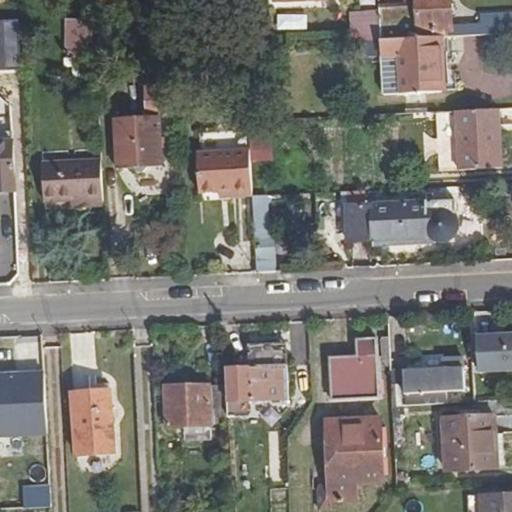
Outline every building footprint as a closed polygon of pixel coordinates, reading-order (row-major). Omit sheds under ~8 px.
[(441,36),(444,35),(444,27),(449,27),(447,0),(401,0),(402,7),(376,8),(376,5),(374,5),(358,6),(359,40),(376,39),(379,39),(390,38),(441,36)] [(511,13),(479,15),(479,34),(511,31),(511,13)] [(93,47),(91,18),(61,20),(63,48),(69,48),(70,77),(84,77),(83,47),(93,47)] [(441,36),(390,38),(391,54),(397,54),(400,93),(437,92),(436,52),(441,52),(441,36)] [(128,159),(129,165),(134,170),(141,170),(146,165),(161,165),(156,115),(163,115),(163,84),(142,84),(142,115),(111,115),(114,156),(114,159),(128,159)] [(497,108),(454,111),(456,169),(499,167),(497,108)] [(203,133),(204,149),(225,148),(225,133),(203,133)] [(0,190),(12,190),(10,139),(0,139),(0,190)] [(199,192),(221,190),(236,190),(236,195),(251,194),(249,148),(196,151),(199,192)] [(84,203),(101,202),(98,157),(40,161),(42,198),(84,196),(84,203)] [(262,215),(261,196),(251,196),(252,215),(262,215)] [(365,240),(365,245),(432,241),(432,237),(444,237),(447,236),(452,230),(454,224),(452,220),(450,216),(447,212),(445,212),(445,201),(330,207),(331,230),(337,229),(338,241),(365,240)] [(269,236),(253,236),(254,252),(269,251),(269,236)] [(511,331),(478,332),(479,372),(511,371),(511,331)] [(377,334),(378,356),(390,356),(389,333),(377,334)] [(378,356),(377,334),(355,335),(355,354),(329,355),(331,399),(379,397),(378,356)] [(284,343),(273,344),(274,355),(284,355),(284,343)] [(286,398),(284,355),(274,355),(273,344),(247,345),(247,370),(223,370),(224,383),(225,401),(286,398)] [(390,370),(392,406),(445,403),(445,389),(463,388),(463,355),(422,357),(422,369),(410,369),(396,370),(390,370)] [(46,417),(43,374),(13,375),(13,380),(0,380),(0,411),(35,410),(35,417),(46,417)] [(210,414),(225,414),(225,401),(224,383),(163,386),(165,425),(210,423),(210,414)] [(72,390),(74,452),(113,450),(112,418),(127,418),(127,388),(72,390)] [(490,434),(494,434),(493,416),(477,416),(459,417),(443,418),(444,467),(491,466),(491,463),(490,434)] [(382,479),(380,417),(326,419),(329,483),(317,483),(317,507),(330,507),(330,496),(354,495),(354,481),(382,479)] [(500,434),(494,434),(490,434),(491,463),(501,463),(500,434)] [(24,507),(52,507),(51,484),(24,485),(24,507)] [(511,511),(511,490),(480,492),(481,511),(511,511)]
